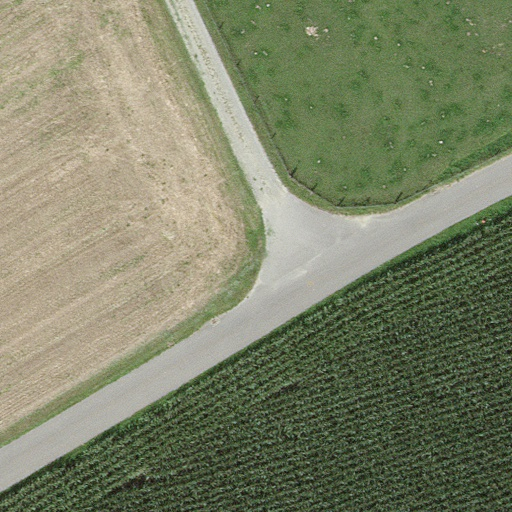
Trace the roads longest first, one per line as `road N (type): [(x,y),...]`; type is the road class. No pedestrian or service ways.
road 1 (unclassified): [(511,168),(327,265),(0,466)]
road 2 (track): [(189,0),(274,180),(327,265)]
